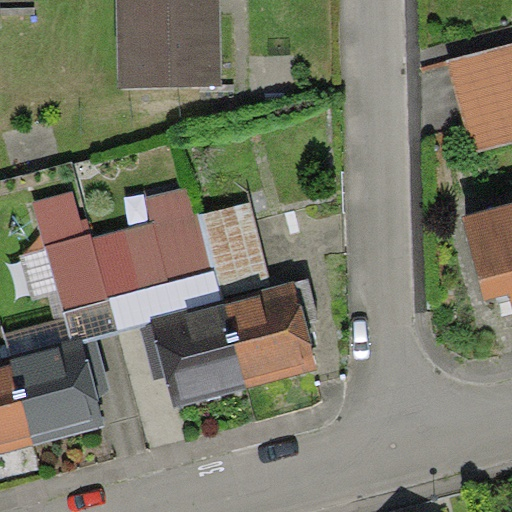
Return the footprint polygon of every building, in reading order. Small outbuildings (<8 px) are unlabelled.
[(220,0),(125,0),(128,88),(223,85),(220,0)] [(511,41),(451,58),(470,127),(511,116),(511,41)] [(244,205),(200,217),(218,279),(223,298),(274,283),(257,222),(249,224),(244,205)] [(511,208),(466,222),(488,297),(511,291),(511,294),(511,208)] [(200,217),(136,233),(138,242),(106,250),(119,304),(218,279),(200,217)] [(90,237),(49,249),(68,312),(109,300),(90,237)] [(311,284),(222,307),(242,387),(315,369),(304,327),(321,323),(311,284)] [(222,307),(154,324),(179,403),(242,387),(222,307)] [(82,342),(11,360),(33,441),(104,423),(82,342)] [(0,450),(33,441),(11,360),(0,362),(0,450)]
